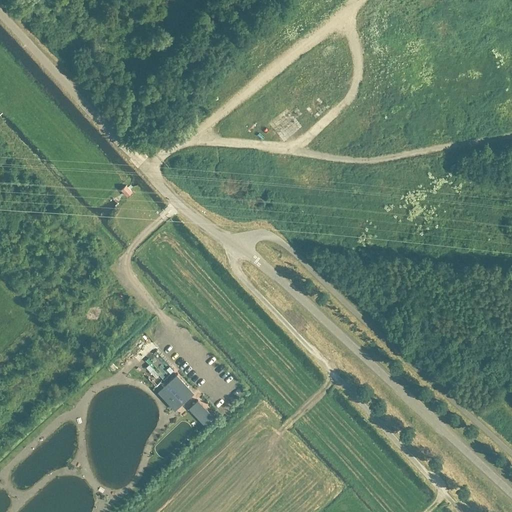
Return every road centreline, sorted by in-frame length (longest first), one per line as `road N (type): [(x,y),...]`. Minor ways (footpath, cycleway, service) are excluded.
road 1 (unclassified): [(235,245),(511,494)]
road 2 (unclassified): [(235,245),(178,204),(0,12)]
road 3 (track): [(176,146),(290,146),(340,111),(357,74),(343,15)]
road 4 (track): [(147,169),(343,15)]
road 5 (track): [(295,144),(303,153),(358,162),(511,137)]
